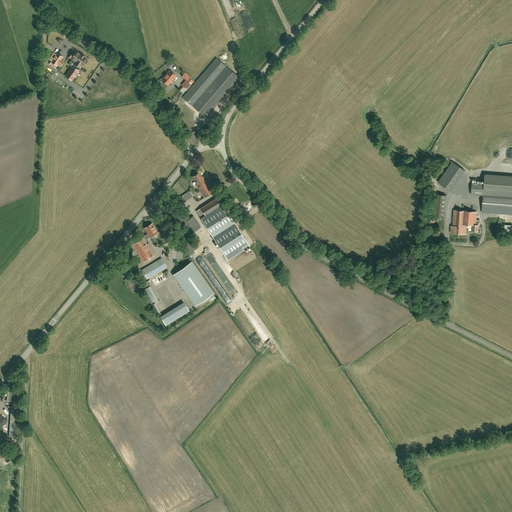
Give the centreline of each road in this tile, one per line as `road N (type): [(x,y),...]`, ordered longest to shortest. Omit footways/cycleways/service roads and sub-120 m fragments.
road 1 (unclassified): [(511,356),(297,241),(228,165),(222,147)]
road 2 (unclassified): [(191,151),(0,384)]
road 3 (unclassified): [(191,151),(137,75),(39,0)]
road 4 (unclassified): [(222,147),(231,110),(323,0)]
